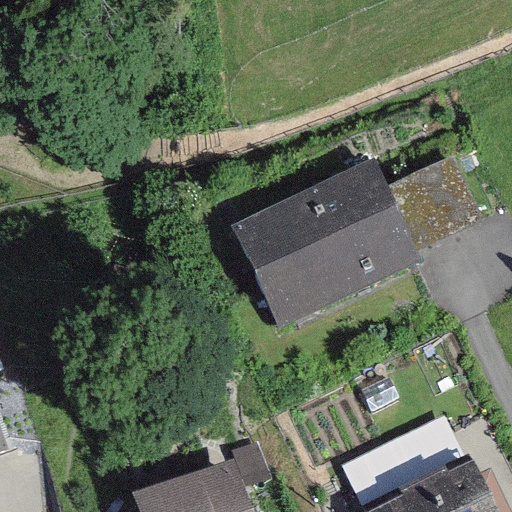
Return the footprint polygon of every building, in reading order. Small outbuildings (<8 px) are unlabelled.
[(456,165),(391,195),(419,255),(484,225),(456,165)] [(377,170),(234,240),(281,338),(424,268),(419,255),(391,195),(377,170)] [(382,511),(468,469),(444,421),(343,472),(363,511),(382,511)] [(0,465),(13,460),(0,424),(0,465)] [(255,511),(239,467),(130,508),(131,511),(255,511)] [(491,511),(475,477),(386,511),(491,511)]
